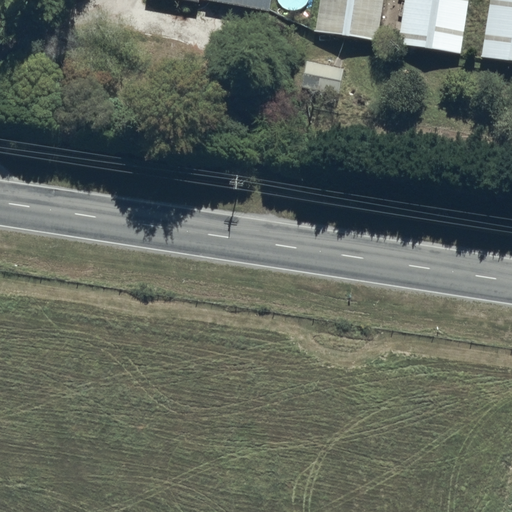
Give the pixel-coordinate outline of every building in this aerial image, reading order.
[(150,0),(151,0),(198,9),(199,0),(150,0)] [(274,0),(208,0),(208,6),(271,18),(274,0)] [(385,0),(321,0),(316,37),(379,47),(385,0)] [(470,0),(405,0),(398,49),(461,59),(470,0)] [(511,0),(491,0),(482,63),(511,67),(511,0)] [(306,67),(306,68),(303,92),(341,98),(345,73),(306,67)]
